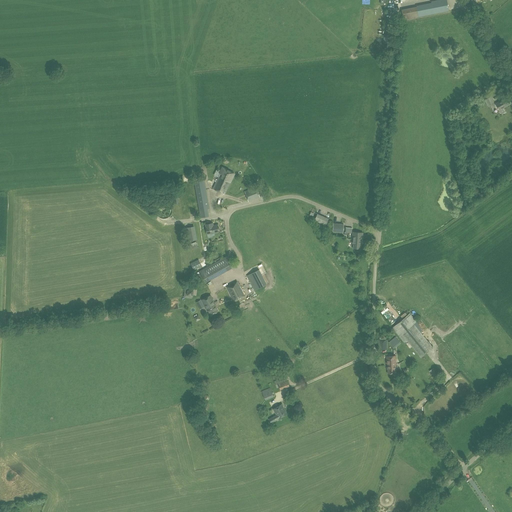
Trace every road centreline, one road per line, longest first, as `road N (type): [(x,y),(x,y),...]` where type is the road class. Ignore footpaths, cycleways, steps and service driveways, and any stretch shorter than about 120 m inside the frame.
road 1 (unclassified): [(462,466),(437,431),(382,383),(374,353)]
road 2 (unclassified): [(374,353),(377,230)]
road 3 (unknown): [(377,230),(307,196),(265,198)]
